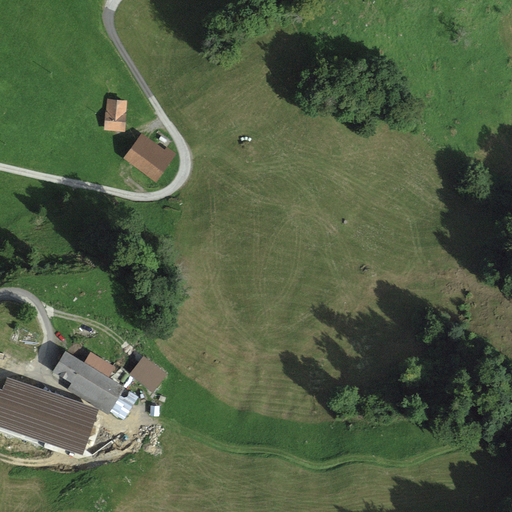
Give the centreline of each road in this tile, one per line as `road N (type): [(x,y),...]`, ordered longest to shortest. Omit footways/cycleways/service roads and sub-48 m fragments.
road 1 (track): [(0,297),(28,301),(47,322),(49,380),(106,422),(160,422),(237,449),(272,448),(322,465),(356,455),(398,462),(477,440),(502,446)]
road 2 (unclassified): [(0,166),(141,197),(179,181),(181,148),(109,25),(114,0)]
